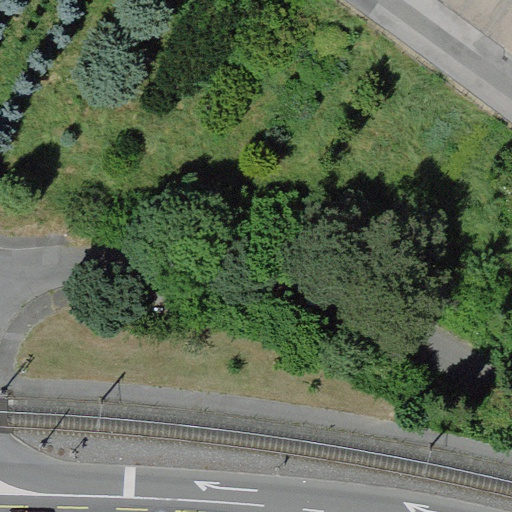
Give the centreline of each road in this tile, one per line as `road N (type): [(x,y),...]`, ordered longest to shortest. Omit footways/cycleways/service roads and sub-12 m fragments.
road 1 (residential): [(406,511),(34,475),(0,451)]
road 2 (residential): [(384,0),(511,95)]
